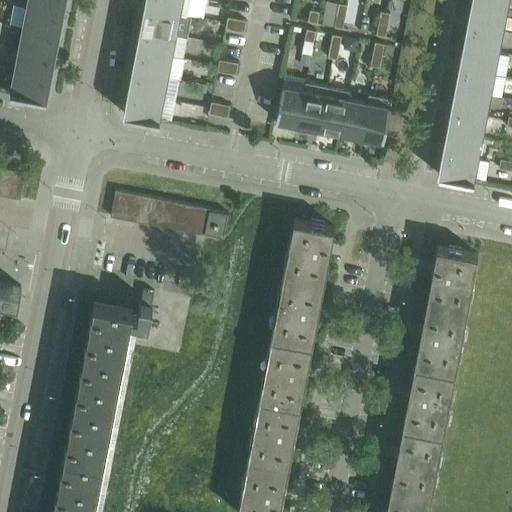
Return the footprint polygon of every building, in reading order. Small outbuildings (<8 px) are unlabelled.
[(63,13),(65,0),(28,0),(28,6),(63,13)] [(188,15),(191,0),(146,0),(145,6),(180,13),(188,15)] [(507,10),(508,0),(472,0),(472,3),(507,10)] [(346,16),(348,4),(339,2),(336,14),(346,16)] [(503,31),(507,10),(472,3),(468,24),(503,31)] [(58,34),(63,13),(28,6),(24,28),(58,34)] [(176,34),(180,13),(145,6),(141,28),(176,34)] [(310,9),(308,21),(318,23),(320,11),(310,9)] [(388,24),(391,12),(381,11),(379,22),(388,24)] [(344,28),(346,16),(336,14),(334,26),(344,28)] [(235,30),(237,18),(228,16),(226,28),(235,30)] [(245,32),(247,20),(237,18),(235,30),(245,32)] [(386,36),(388,24),(379,22),(377,34),(386,36)] [(499,52),(503,31),(468,24),(463,46),(499,52)] [(54,56),(58,34),(24,28),(19,49),(54,56)] [(172,56),(176,34),(141,28),(137,49),(172,56)] [(304,40),(314,42),(316,30),(307,28),(304,40)] [(333,33),(330,45),(340,47),(342,35),(333,33)] [(304,40),(302,52),(312,54),(314,42),(304,40)] [(375,41),(373,53),(382,55),(385,43),(375,41)] [(338,59),(340,47),(330,45),(328,57),(338,59)] [(495,74),(499,52),(463,46),(459,67),(495,74)] [(50,77),(54,56),(19,49),(15,70),(50,77)] [(168,77),(172,56),(137,49),(133,70),(168,77)] [(380,67),(382,55),(373,53),(370,65),(380,67)] [(227,72),(229,60),(220,59),(217,70),(227,72)] [(236,74),(239,62),(229,60),(227,72),(236,74)] [(490,95),(495,74),(459,67),(455,88),(490,95)] [(11,89),(11,92),(47,98),(47,96),(50,77),(15,70),(12,89),(11,89)] [(164,98),(168,77),(133,70),(128,91),(164,98)] [(319,128),(328,85),(306,81),(304,89),(298,124),(319,128)] [(298,124),(304,89),(285,85),(283,84),(276,120),(298,124)] [(341,133),(348,97),(349,90),(328,85),(319,128),(341,133)] [(486,116),(490,95),(455,88),(451,109),(486,116)] [(160,120),(164,98),(128,91),(124,113),(160,120)] [(384,141),(392,98),(370,94),(369,101),(362,137),(384,141)] [(362,137),(369,101),(348,97),(341,133),(362,137)] [(219,115),(221,103),(211,101),(209,113),(219,115)] [(228,117),(230,105),(221,103),(219,115),(228,117)] [(482,138),(486,116),(451,109),(447,131),(482,138)] [(478,159),(482,138),(447,131),(443,152),(478,159)] [(474,181),(478,159),(443,152),(439,171),(438,174),(474,181)] [(511,170),(511,162),(511,160),(501,158),(499,168),(511,170)] [(14,169),(2,167),(0,178),(0,193),(9,196),(14,169)] [(26,172),(14,169),(9,196),(21,198),(26,172)] [(116,189),(111,215),(123,218),(129,192),(116,189)] [(140,194),(129,192),(123,218),(135,220),(140,194)] [(152,196),(140,194),(135,220),(147,222),(152,196)] [(163,198),(152,196),(147,222),(158,224),(163,198)] [(175,200),(163,198),(158,224),(170,227),(175,200)] [(187,203),(175,200),(170,227),(182,229),(187,203)] [(199,205),(187,203),(182,229),(194,231),(199,205)] [(212,207),(199,205),(194,231),(207,234),(207,232),(211,209),(212,207)] [(228,212),(211,209),(207,232),(224,235),(228,212)] [(295,218),(283,277),(322,284),(328,256),(329,256),(335,226),(295,218)] [(438,245),(434,265),(432,276),(434,276),(428,304),(467,311),(478,253),(438,245)] [(283,277),(272,335),(311,343),(316,317),(318,317),(320,306),(318,306),(322,284),(283,277)] [(0,296),(19,301),(22,286),(0,282),(0,283),(0,296)] [(94,511),(132,320),(149,324),(153,305),(140,302),(138,313),(133,312),(134,309),(95,301),(53,511),(94,511)] [(424,326),(422,326),(420,337),(422,337),(417,363),(456,371),(467,311),(428,304),(424,326)] [(272,335),(261,395),(300,403),(304,378),(306,379),(308,368),(306,367),(311,343),(272,335)] [(412,388),(410,387),(408,398),(410,398),(405,422),(444,430),(456,371),(417,363),(412,388)] [(261,395),(249,454),(288,461),(293,439),(294,440),(296,429),(295,429),(300,403),(261,395)] [(400,449),(398,449),(396,459),(398,460),(394,482),(433,489),(444,430),(405,422),(400,449)] [(283,490),(288,461),(249,454),(238,511),(280,511),(285,490),(283,490)] [(428,511),(433,489),(394,482),(388,510),(387,510),(386,511),(428,511)]
